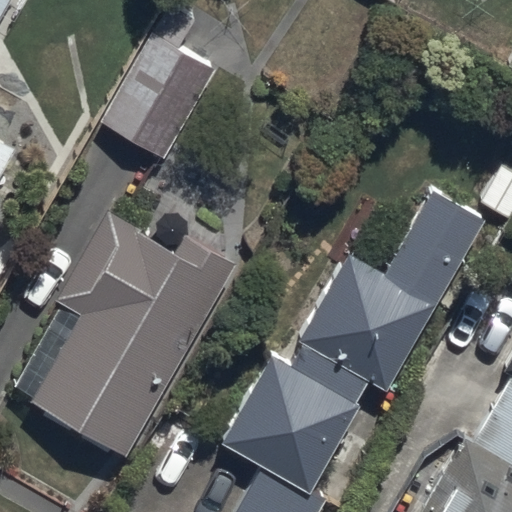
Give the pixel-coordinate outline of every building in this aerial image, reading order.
[(0,0),(0,58),(33,0),(0,0)] [(171,0),(162,0),(94,118),(161,156),(213,65),(177,44),(194,13),(171,0)] [(0,142),(0,258),(0,257),(0,174),(14,151),(0,142)] [(367,381),(385,392),(484,219),(427,186),(378,271),(349,254),(286,362),(272,354),(220,445),(255,465),(228,511),(317,511),(325,498),(311,490),(360,406),(354,402),(367,381)] [(11,385),(30,396),(28,399),(42,407),(39,413),(68,430),(71,426),(81,432),(79,436),(107,453),(111,446),(123,454),(234,264),(181,233),(172,250),(106,211),(55,298),(60,301),(17,376),(11,385)] [(511,345),(500,367),(511,373),(511,345)] [(511,511),(511,465),(465,437),(419,511),(511,511)]
